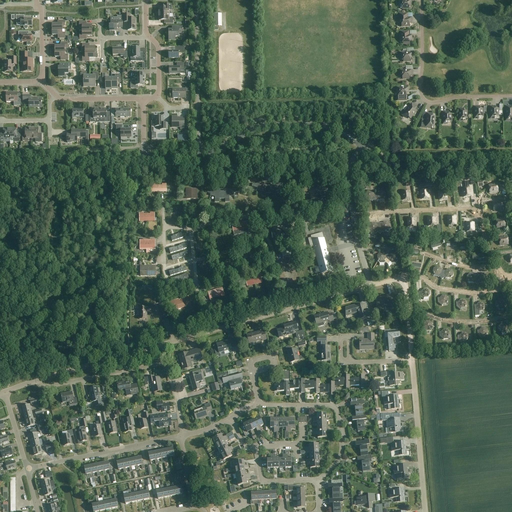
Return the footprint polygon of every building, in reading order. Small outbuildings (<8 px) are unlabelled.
[(411,6),(411,0),(400,1),(400,5),(402,5),(402,9),(409,9),(409,6),(411,6)] [(159,8),(159,14),(169,14),(169,10),(171,10),(171,5),(162,5),(162,8),(159,8)] [(130,18),(130,14),(123,14),(124,22),(127,22),(128,31),(136,30),(135,18),(130,18)] [(169,14),(159,14),(159,21),(164,21),(164,24),(173,24),(173,18),(169,18),(169,14)] [(411,18),(407,18),(407,14),(399,14),(399,18),(400,18),(400,22),(402,22),(402,23),(403,23),(403,26),(409,26),(409,23),(411,23),(411,18)] [(24,16),(16,16),(16,19),(17,19),(21,19),(21,26),(24,26),(24,28),(25,29),(27,29),(28,28),(28,26),(32,26),(32,19),(24,19),(24,16)] [(111,26),(109,26),(110,31),(117,30),(117,28),(122,28),(122,16),(117,16),(117,17),(114,17),(114,20),(110,20),(111,26)] [(52,24),(52,30),(62,30),(62,26),(65,26),(65,21),(58,21),(58,24),(52,24)] [(82,27),(82,31),(92,31),(92,25),(86,25),(86,22),(79,22),(79,27),(82,27)] [(178,33),(182,33),(182,27),(172,27),(172,30),(168,30),(169,40),(175,40),(175,37),(179,37),(178,33)] [(62,30),(52,30),(52,35),(58,35),(58,38),(65,38),(65,33),(62,33),(62,30)] [(92,31),(82,31),(82,34),(79,34),(79,39),(86,39),(86,36),(92,36),(92,31)] [(29,35),(29,32),(18,32),(18,38),(22,38),(22,42),(26,42),(27,46),(30,46),(30,42),(32,42),(32,35),(29,35)] [(408,35),(408,32),(401,32),(401,40),(403,40),(403,44),(409,44),(409,41),(412,41),(411,35),(408,35)] [(55,46),(55,52),(65,51),(65,48),(68,48),(67,43),(60,43),(60,46),(55,46)] [(85,49),(85,53),(95,53),(95,47),(89,47),(89,44),(82,44),(82,49),(85,49)] [(169,51),(169,58),(179,58),(179,53),(184,53),(184,47),(175,47),(175,51),(169,51)] [(124,51),(124,48),(113,48),(113,54),(121,54),(121,56),(124,56),(124,59),(127,59),(127,51),(124,51)] [(130,62),(143,61),(143,54),(139,54),(139,48),(133,48),(133,57),(130,57),(130,62)] [(65,51),(55,52),(55,57),(61,57),(61,60),(68,60),(68,55),(65,55),(65,51)] [(28,59),(28,52),(22,52),(22,59),(23,59),(23,72),(33,72),(32,59),(28,59)] [(95,53),(85,53),(85,56),(82,56),(82,61),(89,61),(89,58),(95,58),(95,53)] [(412,58),(412,53),(401,53),(401,57),(403,57),(403,58),(403,61),(410,61),(410,58),(412,58)] [(4,61),(4,72),(12,72),(12,65),(16,65),(16,57),(11,57),(11,61),(4,61)] [(59,67),(58,67),(58,77),(65,77),(65,74),(68,74),(68,70),(71,70),(71,64),(71,63),(64,64),(64,67),(59,67)] [(177,66),(169,66),(169,74),(180,74),(184,74),(184,70),(184,63),(177,63),(177,66)] [(411,76),(411,70),(400,71),(400,75),(402,75),(402,79),(409,79),(409,76),(411,76)] [(135,77),(135,80),(144,80),(144,74),(138,74),(138,71),(132,71),(132,77),(135,77)] [(89,87),(89,75),(86,75),(86,73),(80,73),(80,81),(83,81),(83,87),(89,87)] [(92,75),(89,75),(89,87),(95,87),(95,81),(98,81),(98,73),(92,73),(92,75)] [(111,89),(111,78),(105,78),(105,74),(102,74),(102,83),(105,83),(105,89),(111,89)] [(115,78),(111,78),(111,89),(117,89),(117,83),(120,83),(120,75),(115,75),(115,78)] [(144,80),(135,80),(135,83),(130,83),(131,89),(138,89),(138,86),(144,86),(144,80)] [(186,97),(186,92),(189,92),(189,83),(185,83),(185,89),(172,89),(172,94),(173,94),(173,98),(179,98),(179,97),(186,97)] [(408,93),(408,88),(397,88),(397,92),(399,92),(399,93),(400,96),(406,96),(406,93),(408,93)] [(17,98),(17,93),(6,93),(6,102),(14,102),(14,106),(21,106),(20,98),(17,98)] [(30,99),(30,95),(23,95),(23,101),(29,101),(29,108),(42,108),(42,99),(30,99)] [(406,118),(407,116),(410,119),(417,111),(414,109),(416,108),(411,104),(402,115),(406,118)] [(479,116),(483,115),(483,109),(480,109),(480,107),(474,107),(474,118),(478,118),(478,116),(479,116)] [(494,118),(494,117),(498,117),(498,109),(495,109),(495,107),(490,107),(490,118),(494,118)] [(100,123),(100,109),(93,109),(93,115),(90,115),(90,122),(96,122),(96,123),(100,123)] [(100,123),(104,122),(110,122),(110,115),(106,115),(106,109),(100,109),(100,123)] [(128,118),(128,117),(131,117),(131,109),(115,109),(115,117),(125,117),(126,118),(128,118)] [(463,120),(463,119),(467,119),(467,111),(464,111),(464,109),(458,109),(458,120),(463,120)] [(447,123),(447,122),(451,122),(451,114),(448,114),(448,112),(443,112),(443,123),(447,123)] [(429,128),(430,126),(434,127),(435,117),(432,116),(432,114),(427,114),(425,128),(429,128)] [(163,123),(163,116),(155,117),(155,127),(160,127),(160,130),(168,130),(168,123),(163,123)] [(180,129),(184,129),(184,119),(177,119),(177,116),(172,116),(172,127),(180,127),(180,129)] [(122,129),(122,125),(116,125),(116,131),(120,131),(121,137),(131,137),(131,129),(122,129)] [(10,141),(10,129),(7,129),(7,130),(3,130),(3,132),(0,132),(0,139),(0,140),(0,142),(3,142),(4,142),(10,141)] [(13,129),(10,129),(10,141),(13,141),(14,141),(14,142),(19,142),(19,137),(19,136),(16,136),(16,131),(16,130),(13,130),(13,129)] [(28,139),(32,139),(32,129),(25,129),(25,134),(22,134),(22,141),(28,141),(28,139)] [(32,129),(32,139),(35,139),(36,143),(42,142),(42,134),(38,134),(38,129),(32,129)] [(67,134),(67,142),(67,143),(71,143),(71,142),(77,142),(77,138),(85,138),(88,138),(88,130),(86,130),(77,130),(77,134),(71,134),(67,134)] [(324,187),(326,190),(328,189),(327,187),(333,185),(331,182),(317,185),(318,188),(324,187)] [(261,186),(260,191),(261,191),(262,197),(266,197),(266,193),(269,193),(269,184),(267,184),(267,186),(261,186)] [(269,184),(269,193),(272,193),(272,196),(276,196),(276,191),(278,190),(277,186),(271,186),(271,184),(269,184)] [(489,185),(490,193),(498,192),(497,184),(489,185)] [(314,196),(317,195),(315,185),(313,186),(314,189),(308,190),(308,194),(310,194),(311,200),(315,199),(314,196)] [(315,185),(317,195),(320,195),(321,198),(325,197),(324,191),(326,190),(324,187),(318,188),(317,185),(315,185)] [(305,194),(308,194),(308,190),(314,189),(313,186),(299,188),(299,192),(305,192),(305,194)] [(462,189),(463,197),(471,196),(470,188),(462,189)] [(186,189),(186,199),(197,199),(197,189),(186,189)] [(214,192),(213,196),(215,197),(215,202),(219,202),(219,199),(222,199),(222,189),(220,189),(220,192),(214,192)] [(222,189),(222,199),(225,199),(225,202),(229,202),(229,197),(231,196),(230,192),(224,192),(224,189),(222,189)] [(420,191),(421,199),(429,198),(428,190),(420,191)] [(375,203),(378,200),(375,198),(375,193),(373,193),(371,191),(367,191),(365,194),(365,197),(366,198),(366,199),(367,199),(368,199),(371,199),(372,202),(373,200),(375,203)] [(375,193),(375,198),(378,200),(379,201),(380,199),(383,199),(384,198),(385,198),(384,197),(385,196),(385,193),(383,191),(379,191),(377,193),(375,193)] [(402,192),(403,200),(410,199),(409,191),(402,192)] [(438,192),(439,200),(447,199),(446,191),(438,192)] [(493,203),(494,210),(502,209),(501,202),(493,203)] [(197,209),(194,216),(202,220),(205,213),(197,209)] [(428,218),(428,226),(436,226),(436,217),(428,218)] [(448,217),(448,225),(456,225),(456,217),(448,217)] [(408,219),(408,227),(416,227),(415,218),(408,219)] [(496,220),(497,228),(505,227),(504,219),(496,220)] [(232,224),(232,225),(233,233),(234,236),(249,233),(248,230),(247,223),(247,221),(232,224)] [(377,232),(380,234),(382,232),(383,233),(384,232),(388,232),(391,228),(389,228),(389,224),(386,222),(383,223),(381,225),(379,225),(379,229),(377,232)] [(371,234),(376,233),(377,232),(379,229),(379,225),(377,225),(374,223),(371,224),(369,226),(367,225),(367,231),(371,234)] [(466,223),(466,232),(474,231),(474,223),(466,223)] [(319,266),(330,263),(324,239),(322,233),(310,236),(311,238),(308,238),(309,242),(310,248),(311,248),(314,247),(315,254),(316,257),(319,266)] [(274,246),(289,244),(288,237),(288,236),(273,238),(274,246)] [(499,238),(500,245),(508,244),(507,237),(499,238)] [(146,253),(147,253),(147,240),(139,240),(140,250),(146,250),(146,253)] [(147,240),(147,253),(150,253),(150,250),(155,250),(155,245),(155,240),(147,240)] [(241,259),(248,258),(256,256),(254,249),(239,252),(241,259)] [(378,260),(378,261),(380,263),(384,263),(385,262),(388,265),(390,262),(387,259),(387,255),(385,255),(383,253),(380,253),(377,256),(377,259),(378,260)] [(390,255),(387,255),(387,259),(390,262),(391,263),(396,263),(397,261),(396,260),(397,259),(397,258),(397,255),(395,253),(392,253),(390,255)] [(333,271),(330,263),(319,266),(321,274),(329,272),(333,271)] [(155,266),(148,266),(140,267),(140,276),(148,276),(155,276),(155,269),(155,266)] [(442,275),(443,271),(441,270),(440,267),(436,267),(434,268),(433,272),(433,273),(434,274),(434,273),(435,274),(438,275),(438,278),(439,277),(441,280),(444,278),(442,275)] [(446,271),(443,271),(442,275),(444,278),(445,279),(447,277),(450,278),(450,277),(451,278),(452,277),(451,277),(452,276),(453,273),(451,270),(448,269),(446,271)] [(253,278),(254,285),(262,283),(261,279),(265,278),(264,273),(253,275),(254,277),(253,278)] [(467,276),(467,280),(468,280),(467,281),(468,281),(469,281),(469,282),(472,282),(474,284),(475,283),(477,285),(480,283),(477,280),(477,276),(475,276),(472,274),(469,274),(467,276)] [(479,276),(477,276),(477,280),(480,283),(481,284),(482,281),(485,281),(486,281),(487,280),(486,280),(487,279),(487,276),(485,274),(481,274),(479,276)] [(254,285),(253,278),(245,279),(247,286),(254,285)] [(217,298),(225,296),(222,289),(215,291),(217,298)] [(428,297),(429,296),(429,295),(429,291),(427,289),(423,289),(421,292),(419,292),(419,296),(423,300),(424,297),(427,297),(428,296),(428,297)] [(208,293),(210,300),(211,302),(218,300),(217,298),(215,291),(208,293)] [(395,308),(394,303),(395,303),(393,294),(375,299),(378,308),(387,305),(389,310),(395,308)] [(183,299),(181,299),(182,301),(184,308),(191,306),(189,299),(188,296),(183,298),(183,299)] [(447,303),(447,302),(448,301),(448,298),(445,296),(442,296),(440,298),(437,298),(438,303),(442,306),(443,304),(446,303),(447,303)] [(171,301),(172,306),(175,305),(176,310),(184,308),(182,301),(181,299),(179,300),(178,299),(171,301)] [(498,307),(499,307),(499,310),(503,309),(507,305),(506,301),(504,301),(501,299),(498,300),(496,302),(496,305),(497,306),(498,307)] [(465,307),(466,306),(466,305),(466,302),(463,300),(460,300),(458,302),(456,303),(456,307),(460,310),(461,308),(464,307),(465,307)] [(476,305),(474,305),(474,310),(475,318),(478,317),(478,316),(480,315),(479,311),(482,310),(483,310),(484,309),(484,308),(484,305),(482,303),(478,303),(476,305)] [(369,317),(365,304),(359,306),(358,304),(345,308),(345,314),(357,311),(358,312),(360,319),(369,317)] [(139,319),(147,319),(147,313),(155,311),(154,306),(154,305),(147,307),(138,308),(138,312),(138,316),(139,319)] [(327,313),(314,316),(315,319),(315,320),(317,327),(324,325),(323,322),(329,321),(329,322),(334,320),(332,313),(328,315),(327,313)] [(422,328),(426,332),(426,331),(431,331),(434,327),(432,327),(432,323),(429,321),(426,321),(424,324),(422,324),(422,328)] [(279,338),(283,337),(282,335),(285,334),(286,336),(293,334),(295,333),(298,342),(305,340),(303,330),(298,332),(297,330),(298,330),(296,322),(283,325),(284,328),(277,330),(279,338)] [(506,326),(504,324),(501,324),(499,327),(499,330),(500,331),(499,331),(500,332),(501,332),(504,332),(506,334),(509,330),(509,326),(506,326)] [(479,330),(477,331),(477,335),(481,338),(487,338),(486,335),(487,334),(488,333),(487,330),(485,328),(481,328),(479,330)] [(448,337),(449,336),(449,335),(449,331),(447,329),(443,329),(441,332),(439,332),(439,336),(443,340),(444,339),(448,339),(447,337),(448,336),(448,337)] [(392,338),(400,337),(399,332),(397,332),(397,330),(390,330),(390,333),(387,333),(388,338),(385,338),(385,346),(388,346),(389,351),(397,350),(396,344),(393,345),(392,338)] [(260,332),(246,335),(247,339),(248,339),(249,343),(261,340),(262,341),(266,339),(264,332),(260,333),(260,332)] [(458,340),(462,344),(466,343),(466,341),(466,340),(467,340),(467,339),(468,338),(468,335),(465,333),(462,333),(460,336),(457,336),(458,340)] [(374,340),(374,334),(367,334),(368,339),(359,340),(360,350),(375,350),(374,340)] [(216,345),(213,346),(216,356),(220,355),(219,353),(229,350),(230,353),(238,351),(236,344),(230,346),(229,341),(216,344),(216,345)] [(321,341),(321,346),(321,353),(322,353),(322,361),(330,360),(330,348),(325,348),(325,346),(325,341),(321,341)] [(179,355),(183,369),(189,368),(188,362),(191,362),(194,361),(194,362),(202,360),(199,349),(189,352),(190,352),(188,353),(187,352),(179,355)] [(290,363),(299,361),(299,360),(302,360),(301,356),(298,357),(296,349),(287,351),(290,363)] [(201,389),(199,384),(204,383),(201,373),(200,370),(192,373),(193,376),(189,377),(194,391),(196,391),(197,390),(201,389)] [(284,380),(284,384),(275,384),(275,392),(286,392),(286,396),(290,396),(290,389),(290,382),(289,382),(289,380),(289,371),(282,371),(282,380),(284,380)] [(387,378),(388,382),(389,382),(390,386),(398,385),(398,381),(403,380),(403,374),(403,372),(395,373),(395,372),(388,372),(389,376),(389,378),(387,378)] [(239,380),(241,379),(242,379),(241,373),(222,378),(223,384),(229,382),(231,390),(241,387),(239,380)] [(334,382),(335,382),(335,386),(346,386),(346,389),(350,389),(350,386),(350,378),(350,375),(346,375),(346,379),(334,379),(334,382)] [(350,378),(350,386),(361,386),(361,389),(365,389),(365,375),(361,375),(361,379),(350,378)] [(154,392),(162,391),(160,382),(160,377),(154,378),(153,376),(147,377),(149,385),(153,384),(154,392)] [(290,382),(290,389),(301,389),(301,393),(305,393),(305,389),(305,382),(305,379),(305,378),(302,378),(302,379),(301,379),(301,382),(290,382)] [(305,382),(305,389),(316,389),(316,393),(320,393),(320,386),(320,379),(316,379),(316,382),(305,382)] [(139,394),(138,388),(134,389),(133,385),(131,386),(130,381),(117,384),(119,392),(125,391),(127,396),(139,394)] [(320,386),(320,393),(331,393),(331,396),(335,396),(335,386),(335,382),(334,382),(331,382),(331,384),(329,384),(329,386),(320,386)] [(219,390),(217,383),(211,385),(213,392),(219,390)] [(100,400),(97,387),(89,389),(92,402),(94,402),(95,407),(103,405),(102,400),(100,400)] [(73,399),(72,392),(61,394),(62,403),(68,402),(69,405),(78,404),(76,398),(73,399)] [(399,404),(402,404),(402,400),(399,400),(398,395),(391,395),(391,397),(384,397),(384,405),(390,405),(390,409),(400,409),(399,404)] [(355,406),(356,417),(363,416),(362,405),(364,404),(364,400),(356,401),(352,402),(350,402),(351,406),(355,406)] [(163,405),(162,401),(156,402),(157,409),(162,408),(162,412),(170,411),(169,404),(163,405)] [(207,413),(211,411),(209,404),(204,406),(205,408),(193,412),(196,420),(202,417),(203,418),(208,416),(207,413)] [(21,407),(23,414),(32,411),(30,405),(21,407)] [(23,414),(25,421),(33,419),(32,411),(23,414)] [(102,436),(100,428),(100,424),(102,424),(102,422),(101,419),(101,417),(100,414),(97,415),(98,417),(98,422),(96,422),(97,426),(93,427),(93,431),(92,431),(93,435),(94,435),(95,437),(102,436)] [(392,414),(381,414),(381,421),(385,421),(386,429),(388,428),(388,433),(401,432),(401,427),(402,427),(402,423),(401,423),(399,423),(399,422),(401,422),(400,418),(400,414),(392,414)] [(365,431),(364,422),(367,421),(367,418),(366,418),(366,415),(363,416),(356,417),(352,417),(353,421),(356,421),(358,432),(365,431)] [(77,435),(78,440),(79,444),(80,444),(82,444),(82,443),(82,442),(87,441),(85,430),(85,431),(84,427),(87,427),(85,419),(85,416),(81,417),(82,420),(82,421),(83,427),(79,428),(80,429),(80,431),(78,432),(78,435),(77,435)] [(158,417),(159,424),(159,427),(172,426),(171,419),(164,419),(164,416),(158,417)] [(260,432),(262,431),(260,427),(264,425),(259,416),(254,419),(260,432)] [(123,419),(124,424),(125,433),(132,431),(131,426),(131,423),(134,422),(133,417),(125,419),(123,419)] [(33,419),(25,421),(27,427),(35,425),(33,419)] [(143,420),(142,419),(138,420),(139,422),(139,421),(141,430),(148,428),(146,420),(143,420)] [(260,432),(254,419),(248,422),(253,431),(256,429),(258,433),(260,432)] [(107,424),(109,434),(117,433),(114,422),(107,424)] [(251,436),(253,439),(256,438),(253,431),(248,422),(243,424),(244,426),(241,428),(245,436),(248,435),(247,433),(251,432),(252,435),(251,436)] [(62,436),(65,446),(71,444),(70,436),(73,436),(72,430),(67,431),(68,435),(62,436)] [(213,439),(215,444),(234,436),(232,432),(226,435),(226,436),(223,438),(221,435),(213,439)] [(29,435),(30,442),(39,440),(37,433),(29,435)] [(0,442),(1,444),(9,442),(7,435),(2,437),(1,434),(0,434),(0,442)] [(215,444),(218,450),(227,445),(225,442),(229,440),(229,441),(235,438),(234,436),(215,444)] [(360,446),(361,457),(368,456),(368,454),(367,445),(370,444),(369,441),(368,441),(368,438),(364,438),(364,441),(355,443),(356,446),(360,446)] [(30,442),(32,449),(41,447),(39,440),(30,442)] [(398,456),(407,455),(406,451),(408,450),(407,446),(406,446),(404,446),(404,445),(406,445),(405,441),(399,442),(399,443),(391,444),(392,451),(398,451),(398,456)] [(54,444),(45,446),(47,452),(55,450),(54,444)] [(218,450),(221,455),(233,449),(232,447),(228,449),(227,445),(218,450)] [(233,449),(221,455),(224,461),(232,456),(231,453),(234,451),(235,452),(241,450),(239,446),(233,449)] [(41,447),(32,449),(34,456),(42,454),(41,447)] [(0,454),(1,455),(2,458),(13,455),(11,448),(3,450),(2,448),(0,448),(0,454)] [(173,448),(167,449),(168,457),(169,457),(173,456),(174,461),(176,460),(175,455),(174,456),(173,448)] [(167,449),(160,451),(162,459),(163,458),(167,458),(168,462),(170,461),(169,457),(168,457),(167,449)] [(160,451),(154,452),(156,460),(157,460),(161,459),(162,463),(164,463),(163,458),(162,459),(160,451)] [(158,464),(157,460),(156,460),(154,452),(148,453),(150,461),(155,460),(155,465),(158,464)] [(371,471),(369,463),(371,462),(371,459),(371,455),(370,455),(368,456),(361,457),(357,457),(358,461),(362,461),(363,472),(371,471)] [(141,457),(135,458),(137,466),(141,465),(142,469),(144,469),(144,464),(143,465),(141,457)] [(135,458),(129,460),(131,468),(131,467),(135,467),(136,471),(138,470),(137,466),(135,458)] [(129,460),(123,461),(124,469),(125,469),(129,468),(130,472),(132,472),(131,467),(131,468),(129,460)] [(16,468),(14,461),(9,463),(9,462),(5,463),(7,470),(16,468)] [(124,469),(123,461),(116,462),(118,470),(123,469),(124,473),(126,473),(125,469),(124,469)] [(109,462),(102,463),(104,471),(105,471),(109,470),(110,474),(112,474),(111,469),(110,469),(109,462)] [(102,463),(96,464),(98,472),(99,472),(103,471),(103,476),(106,475),(105,471),(104,471),(102,463)] [(96,464),(90,466),(92,474),(93,473),(97,473),(97,477),(100,476),(99,472),(98,472),(96,464)] [(394,474),(396,474),(397,479),(400,479),(409,478),(408,474),(410,474),(409,469),(408,469),(406,470),(406,468),(408,468),(408,464),(401,465),(401,466),(394,467),(394,474)] [(92,474),(90,466),(84,467),(86,475),(91,474),(91,478),(94,478),(93,473),(92,474)] [(235,468),(236,474),(245,472),(245,469),(249,468),(248,466),(235,468)] [(238,486),(243,485),(243,488),(250,486),(249,484),(247,484),(247,480),(251,480),(250,477),(237,480),(238,486)] [(41,482),(42,489),(51,487),(55,486),(53,481),(49,482),(49,480),(41,482)] [(332,488),(332,499),(340,499),(340,488),(342,487),(342,484),(341,484),(340,480),(336,481),(336,484),(331,484),(328,484),(328,488),(332,488)] [(52,494),(51,490),(55,489),(55,486),(51,487),(42,489),(44,496),(52,494)] [(288,491),(293,491),(296,491),(296,494),(296,495),(297,495),(305,495),(305,489),(304,489),(301,489),(300,489),(300,486),(296,486),(288,486),(288,491)] [(396,503),(405,502),(404,497),(406,497),(405,493),(402,493),(402,492),(404,491),(404,488),(397,488),(397,490),(390,491),(390,498),(396,498),(396,503)] [(354,505),(357,505),(357,506),(366,505),(366,504),(367,504),(368,504),(369,508),(372,508),(372,502),(375,502),(374,496),(374,494),(365,495),(366,497),(356,498),(357,502),(354,502),(354,505)] [(98,499),(99,503),(98,504),(100,511),(106,510),(104,502),(105,502),(104,498),(102,498),(98,499)] [(333,503),(333,505),(332,511),(340,511),(340,504),(340,502),(343,502),(342,499),(340,499),(332,499),(328,499),(329,503),(333,503)]
